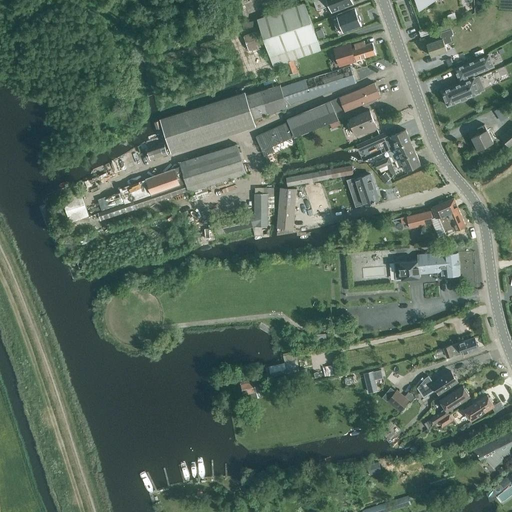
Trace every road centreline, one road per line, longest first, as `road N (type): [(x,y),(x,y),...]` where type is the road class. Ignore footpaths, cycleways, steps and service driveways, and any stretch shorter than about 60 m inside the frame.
road 1 (tertiary): [(511,358),(483,222),(435,150),(381,0)]
road 2 (unknown): [(93,511),(0,249)]
